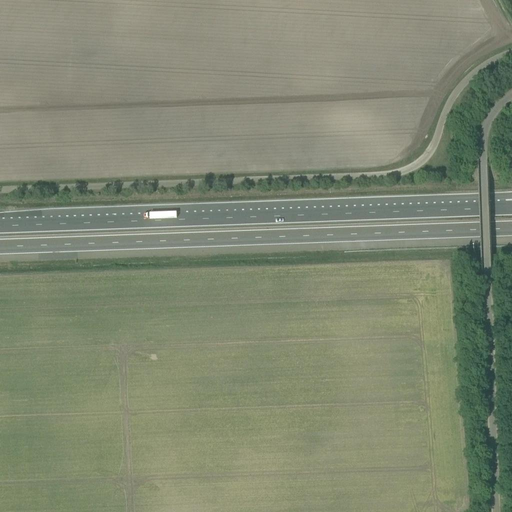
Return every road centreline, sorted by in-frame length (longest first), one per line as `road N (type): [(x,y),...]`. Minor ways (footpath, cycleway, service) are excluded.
road 1 (unclassified): [(511,53),(483,67),(456,96),(427,150),(389,176),(0,191)]
road 2 (motorway): [(0,247),(511,228)]
road 3 (motorway): [(505,208),(0,226)]
road 4 (unclassified): [(495,511),(482,131),(511,90)]
